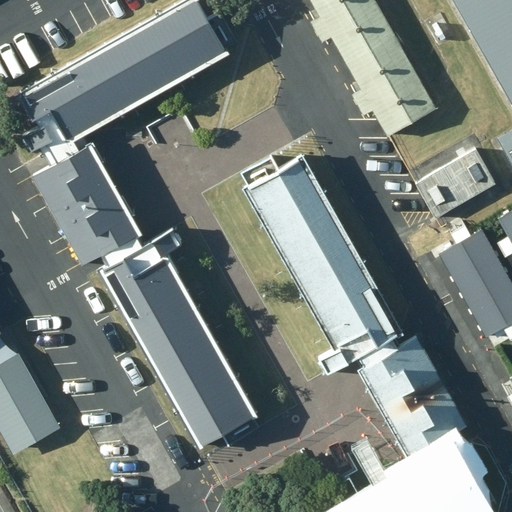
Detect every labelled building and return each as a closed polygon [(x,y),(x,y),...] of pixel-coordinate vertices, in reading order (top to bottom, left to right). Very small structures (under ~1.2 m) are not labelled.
[(78,146),(73,138),(230,50),(202,0),(178,0),(16,91),(35,126),(21,134),(31,151),(45,143),(54,159),(31,172),(81,262),(98,253),(105,265),(102,268),(100,264),(95,267),(99,273),(195,446),(255,413),(164,250),(179,241),(171,227),(143,242),(136,233),(141,230),(90,139),(78,146)] [(435,106),(375,0),(310,0),(319,14),(312,18),(323,38),(330,34),(360,86),(352,91),(363,111),(371,106),(387,133),(435,106)] [(511,127),(496,137),(511,165),(511,0),(455,0),(511,97),(511,127)] [(414,182),(433,217),(493,182),(474,148),(414,182)] [(401,332),(301,151),(277,164),(268,156),(241,173),(247,183),(241,187),(331,348),(318,355),(326,371),(356,354),(362,363),(356,367),(407,459),(420,452),(426,462),(337,511),(474,511),(484,507),(464,472),(475,466),(466,451),(454,458),(442,438),(466,425),(415,333),(396,344),(392,337),(401,332)] [(511,206),(498,214),(511,238),(511,206)] [(442,246),(489,327),(511,314),(511,271),(484,223),(442,246)] [(18,351),(0,360),(0,426),(15,453),(61,427),(18,351)]
